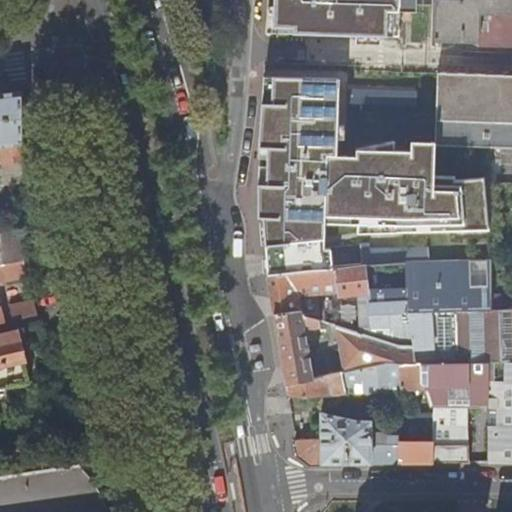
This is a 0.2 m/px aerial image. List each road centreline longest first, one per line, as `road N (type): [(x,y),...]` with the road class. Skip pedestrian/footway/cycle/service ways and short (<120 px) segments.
road 1 (secondary): [(105,51),(213,511)]
road 2 (secondary): [(257,486),(203,235)]
road 3 (residential): [(203,235),(221,220),(240,0)]
road 4 (secondary): [(203,235),(140,0)]
road 5 (residential): [(272,486),(511,485)]
